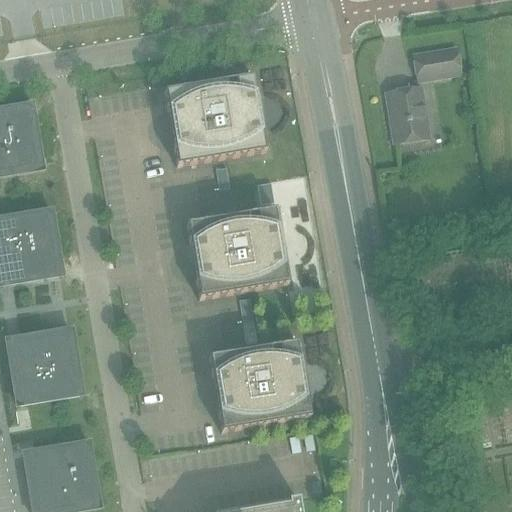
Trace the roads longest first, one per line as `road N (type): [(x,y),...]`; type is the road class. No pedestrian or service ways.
road 1 (unclassified): [(55,72),(127,511)]
road 2 (tertiary): [(366,369),(311,23)]
road 3 (unclassified): [(55,72),(311,23)]
road 4 (tertiary): [(395,511),(366,369)]
road 5 (tertiary): [(366,369),(375,511)]
